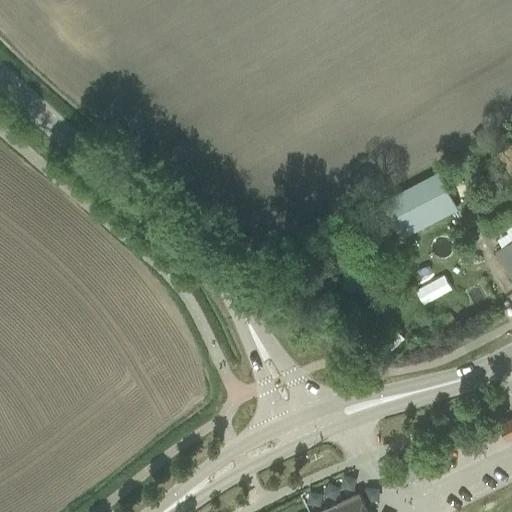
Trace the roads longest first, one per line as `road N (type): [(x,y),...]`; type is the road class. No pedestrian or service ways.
road 1 (tertiary): [(256,345),(206,261),(0,83)]
road 2 (tertiary): [(303,431),(511,356)]
road 3 (tertiary): [(303,431),(234,449),(184,497)]
road 4 (tertiary): [(184,497),(303,431)]
